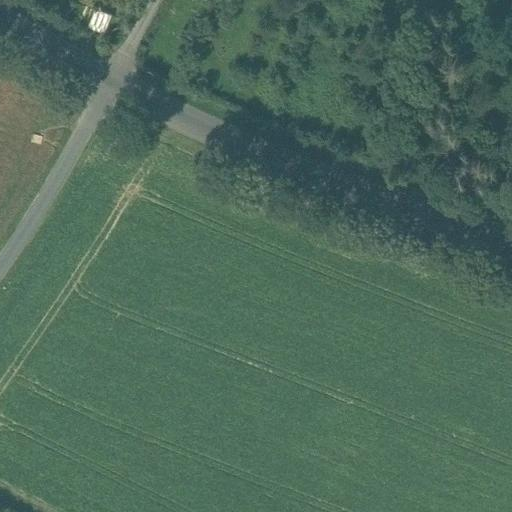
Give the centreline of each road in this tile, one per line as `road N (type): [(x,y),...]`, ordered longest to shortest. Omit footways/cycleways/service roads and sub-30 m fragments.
road 1 (unclassified): [(511,242),(253,149),(116,80)]
road 2 (unclassified): [(0,266),(116,80)]
road 3 (unclassified): [(116,80),(0,11)]
